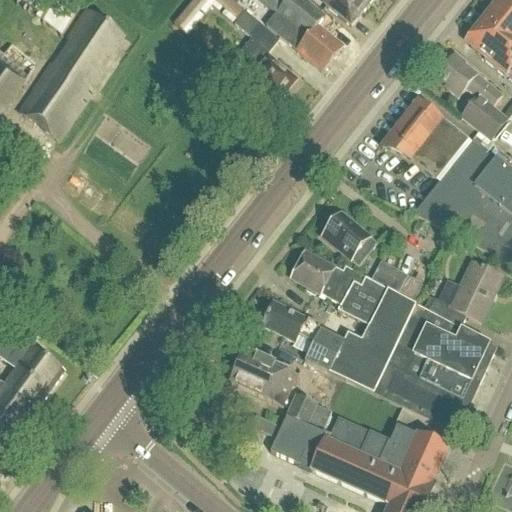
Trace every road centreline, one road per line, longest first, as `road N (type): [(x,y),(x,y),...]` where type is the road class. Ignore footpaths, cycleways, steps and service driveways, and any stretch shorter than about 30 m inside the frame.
road 1 (secondary): [(102,417),(433,0)]
road 2 (tertiary): [(217,511),(102,417)]
road 3 (residential): [(458,511),(511,387)]
road 4 (secondary): [(28,511),(102,417)]
